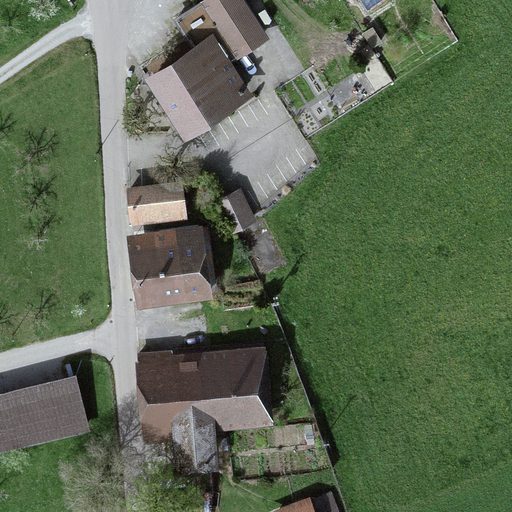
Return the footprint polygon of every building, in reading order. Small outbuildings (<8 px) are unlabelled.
[(197,49),(154,76),(186,126),(227,100),(245,88),(226,58),(252,41),(224,0),(204,0),(177,18),(197,49)] [(179,183),(130,189),(133,213),(182,208),(179,183)] [(236,190),(220,198),(234,228),(250,220),(236,190)] [(141,293),(206,284),(198,225),(160,231),(162,245),(134,249),(141,293)] [(209,461),(205,414),(259,410),(255,358),(140,368),(144,420),(146,438),(182,435),(185,463),(209,461)] [(73,382),(0,399),(0,447),(84,427),(73,382)] [(328,511),(319,491),(279,508),(280,511),(328,511)]
